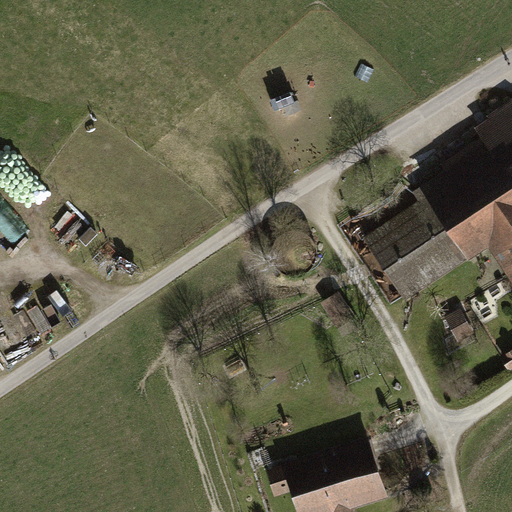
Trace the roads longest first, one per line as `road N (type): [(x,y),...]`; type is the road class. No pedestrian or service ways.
road 1 (unclassified): [(511,58),(0,387)]
road 2 (track): [(464,511),(446,440),(392,326),(298,192)]
